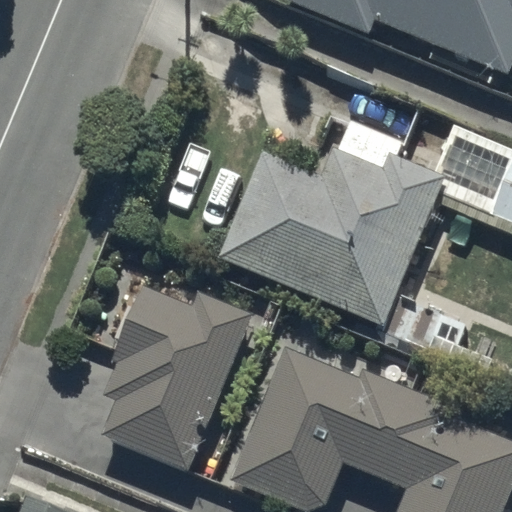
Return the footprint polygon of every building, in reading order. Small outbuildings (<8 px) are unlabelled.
[(511,0),(290,0),(370,34),(377,19),(507,74),(511,62),(511,0)] [(218,258),(380,323),(442,171),(387,149),(381,165),(330,144),(318,172),(262,150),(218,258)] [(511,164),(490,219),(511,227),(511,164)] [(192,471),(255,310),(199,289),(192,304),(139,284),(108,363),(116,366),(105,395),(119,400),(104,437),(192,471)] [(365,377),(292,346),(237,481),(307,509),(330,503),(349,463),(412,489),(403,511),(506,511),(511,498),(511,437),(462,418),(466,408),(368,371),(365,377)] [(74,511),(29,493),(21,511),(74,511)]
